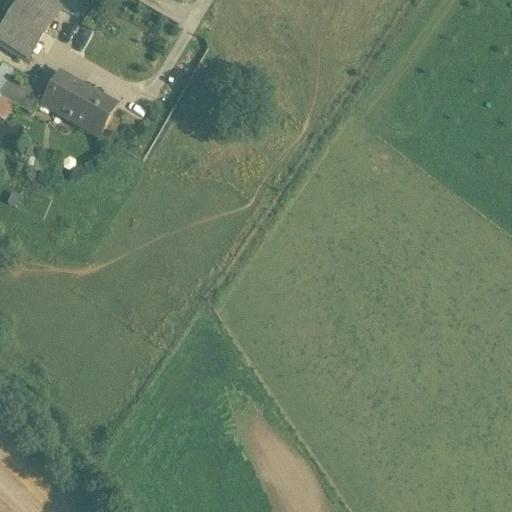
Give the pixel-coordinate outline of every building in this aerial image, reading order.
[(47,0),(20,0),(0,32),(0,41),(29,60),(61,9),(47,0)] [(0,70),(0,97),(16,74),(3,67),(0,70)] [(46,91),(16,74),(0,97),(0,98),(3,100),(14,107),(32,117),(46,91)] [(117,108),(60,76),(43,107),(100,140),(117,108)] [(3,100),(0,103),(0,119),(4,122),(14,107),(3,100)] [(192,123),(186,132),(189,134),(196,125),(192,123)] [(57,162),(40,156),(37,171),(54,177),(57,162)]
